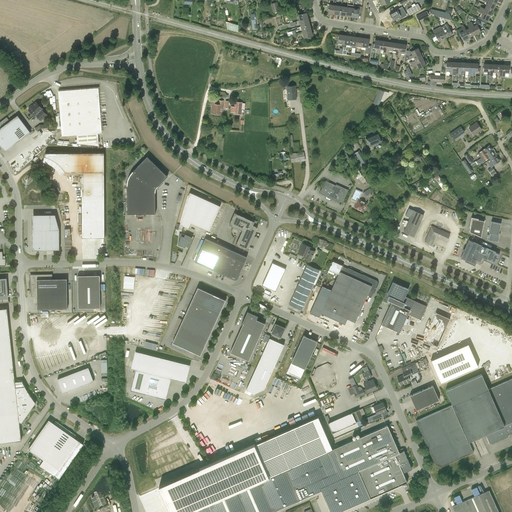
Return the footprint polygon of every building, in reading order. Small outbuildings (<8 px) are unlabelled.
[(494,9),(496,4),(488,0),(483,0),(484,0),(488,2),(486,6),(494,9)] [(358,17),(359,12),(362,13),(362,7),(353,5),(352,17),(358,17)] [(494,9),(486,6),(485,9),(481,7),(480,10),(491,15),(494,9)] [(403,11),(399,13),(397,9),(390,13),(394,20),(401,17),(401,16),(405,14),(403,11)] [(434,15),(452,19),(449,13),(431,9),(434,15)] [(491,15),(480,10),(479,12),(483,14),(481,17),(479,16),(478,18),(483,21),(484,19),(488,20),(491,15)] [(299,21),(308,18),(306,12),(298,15),(299,21)] [(470,23),(475,34),(481,32),(479,27),(482,26),(478,20),(475,21),(477,25),(474,26),(472,22),(470,23)] [(238,31),(239,24),(227,22),(226,29),(238,31)] [(447,23),(444,24),(445,26),(441,28),(442,31),(446,38),(452,34),(449,28),(447,23)] [(470,37),(475,34),(470,23),(467,24),(469,28),(466,30),(470,37)] [(470,37),(466,30),(464,26),(461,27),(463,31),(460,33),(464,40),(465,41),(468,40),(467,38),(470,37)] [(442,31),(441,28),(440,27),(433,31),(438,41),(446,38),(442,31)] [(311,30),(303,32),(304,38),(313,36),(311,30)] [(368,46),(369,39),(363,38),(362,47),(366,47),(365,53),(370,54),(371,46),(368,46)] [(393,51),(394,43),(387,42),(386,54),(388,54),(389,50),(393,51)] [(405,52),(406,44),(400,44),(398,56),(401,56),(401,52),(405,52)] [(409,59),(414,57),(420,54),(418,48),(411,51),(412,55),(409,56),(408,55),(406,54),(405,61),(409,59)] [(423,60),(422,57),(423,57),(422,53),(420,54),(414,57),(415,60),(411,62),(412,65),(423,60)] [(425,61),(424,61),(423,60),(412,65),(413,67),(417,65),(419,68),(426,65),(427,64),(425,61)] [(288,99),(296,99),(296,86),(287,86),(288,99)] [(98,88),(58,91),(62,136),(102,133),(98,88)] [(222,115),(223,105),(224,101),(220,100),(219,105),(216,104),(217,100),(212,100),(211,114),(222,115)] [(47,115),(42,109),(36,102),(32,106),(32,105),(29,108),(29,109),(28,110),(34,116),(36,115),(41,121),(47,115)] [(234,102),(233,114),(242,115),(243,102),(234,102)] [(30,132),(17,115),(0,128),(0,129),(0,145),(2,148),(3,148),(6,151),(30,132)] [(474,135),(482,130),(476,123),(469,128),(474,135)] [(450,133),(454,139),(465,132),(461,125),(450,133)] [(370,147),(381,142),(377,132),(366,138),(370,147)] [(478,153),(481,158),(476,161),(479,165),(484,161),(489,157),(486,153),(492,149),(489,146),(478,153)] [(489,157),(484,161),(484,162),(489,158),(490,159),(496,155),(496,154),(496,153),(495,151),(495,150),(494,149),(493,149),(492,149),(486,153),(489,157)] [(45,153),(44,156),(46,157),(49,157),(50,158),(52,159),(54,160),(56,161),(57,162),(58,163),(60,165),(61,166),(62,168),(63,169),(64,171),(65,172),(82,172),(82,237),(105,237),(104,152),(45,153)] [(469,163),(473,161),(468,152),(464,155),(469,163)] [(494,165),(500,161),(496,155),(490,159),(491,161),(488,163),(491,167),(491,168),(492,167),(495,165),(494,165)] [(127,187),(127,214),(155,213),(155,192),(156,189),(157,187),(168,176),(147,156),(133,171),(130,175),(128,178),(127,182),(127,187)] [(474,171),(465,159),(461,162),(469,174),(474,171)] [(342,204),(348,192),(335,187),(336,186),(325,181),(320,193),(330,197),(330,198),(331,199),(332,200),(333,200),(334,200),(334,201),(336,201),(342,204)] [(372,191),(370,188),(363,193),(365,196),(370,193),(372,191)] [(357,203),(355,208),(363,211),(367,203),(359,199),(362,192),(356,189),(351,200),(357,203)] [(188,196),(179,224),(188,228),(191,223),(209,231),(220,206),(190,192),(188,196)] [(229,224),(240,229),(254,236),(257,230),(257,229),(257,228),(256,227),(255,226),(253,225),(254,222),(235,212),(229,224)] [(32,234),(32,250),(59,249),(59,229),(55,214),(40,214),(40,215),(33,215),(32,234)] [(403,233),(414,238),(421,220),(411,215),(403,233)] [(471,226),(470,231),(481,236),(484,221),(478,219),(478,218),(471,217),(470,226),(471,226)] [(491,221),(490,228),(489,233),(490,233),(488,240),(498,242),(500,234),(498,233),(501,223),(491,221)] [(432,226),(430,228),(424,241),(432,245),(435,236),(446,241),(450,234),(432,226)] [(254,236),(240,229),(240,231),(242,232),(236,245),(246,250),(246,249),(248,249),(254,236)] [(177,245),(182,248),(183,246),(185,247),(188,241),(190,242),(192,237),(185,234),(184,237),(182,236),(181,237),(179,236),(178,241),(179,242),(177,245)] [(205,238),(195,261),(236,280),(239,276),(238,276),(247,257),(205,238)] [(473,242),(469,240),(465,249),(464,248),(463,251),(464,251),(461,258),(465,259),(465,261),(475,265),(476,261),(475,260),(476,259),(480,261),(482,257),(486,258),(486,260),(496,264),(498,259),(497,258),(499,254),(495,252),(495,251),(486,247),(486,248),(482,246),(482,245),(473,241),(473,242)] [(303,258),(307,259),(306,261),(309,263),(314,252),(310,250),(311,248),(302,244),(298,253),(304,256),(303,258)] [(335,273),(338,274),(340,271),(343,265),(334,261),(332,262),(329,269),(336,272),(335,273)] [(262,285),(275,291),(286,269),(272,262),(262,285)] [(289,304),(301,310),(319,269),(308,264),(299,282),(296,281),(293,286),(297,287),(289,304)] [(154,275),(155,269),(122,266),(121,272),(154,275)] [(345,324),(348,319),(355,322),(367,295),(371,296),(377,282),(377,281),(372,279),(371,279),(363,276),(362,274),(349,268),(347,269),(345,274),(340,271),(338,274),(331,290),(324,287),(312,313),(320,317),(322,313),(345,324)] [(67,278),(52,279),(52,274),(35,275),(35,276),(34,276),(33,277),(32,277),(32,278),(32,279),(31,279),(32,296),(37,296),(37,309),(67,309),(67,278)] [(78,275),(78,308),(100,308),(100,281),(100,276),(85,276),(85,278),(78,278),(78,275)] [(381,324),(399,333),(408,314),(420,320),(426,306),(405,296),(408,288),(403,286),(403,287),(392,283),(389,290),(388,290),(386,295),(389,296),(388,300),(391,301),(381,324)] [(198,287),(189,305),(173,342),(200,355),(226,300),(219,297),(213,294),(198,287)] [(13,366),(13,361),(12,361),(11,350),(12,350),(9,323),(8,323),(7,313),(7,308),(0,308),(0,442),(21,440),(19,422),(20,421),(21,422),(21,423),(33,406),(36,403),(33,399),(33,398),(31,399),(30,400),(29,396),(30,395),(30,394),(29,394),(30,395),(27,395),(27,392),(28,391),(27,390),(24,391),(24,387),(25,386),(25,385),(23,386),(12,387),(10,374),(14,374),(13,366)] [(230,351),(249,360),(265,323),(256,319),(258,315),(250,312),(250,313),(248,313),(246,313),(242,324),(243,324),(230,351)] [(436,312),(424,339),(438,345),(450,318),(436,312)] [(273,333),(271,338),(278,341),(280,337),(281,337),(285,328),(276,324),(272,333),(273,333)] [(297,368),(299,365),(305,368),(317,341),(304,335),(291,362),(292,362),(291,365),(297,368)] [(246,390),(246,391),(247,391),(250,392),(253,394),(264,389),(265,385),(266,385),(274,367),(275,363),(276,363),(284,344),(283,344),(279,342),(278,341),(271,338),(269,338),(246,390)] [(483,353),(489,356),(496,341),(491,338),(483,353)] [(141,340),(139,345),(156,349),(157,343),(141,340)] [(82,342),(45,354),(49,367),(87,355),(82,342)] [(463,347),(431,361),(441,383),(479,367),(477,363),(472,366),(463,347)] [(190,365),(135,351),(131,368),(135,369),(130,390),(136,391),(140,392),(165,399),(170,378),(185,382),(190,365)] [(348,370),(352,374),(364,363),(360,359),(348,370)] [(94,381),(88,367),(58,379),(63,393),(94,381)] [(410,369),(409,369),(402,372),(404,375),(397,378),(400,384),(404,383),(404,384),(405,384),(407,383),(407,381),(410,380),(408,376),(412,375),(410,369)] [(365,380),(372,377),(369,370),(362,373),(365,380)] [(508,437),(508,435),(510,434),(511,434),(511,378),(488,389),(482,374),(446,390),(452,405),(416,421),(435,464),(441,467),(473,453),(469,442),(483,435),(484,437),(486,436),(490,443),(492,444),(497,442),(498,440),(500,439),(502,440),(508,437)] [(364,393),(367,392),(377,388),(373,379),(364,383),(366,389),(363,390),(362,390),(362,388),(359,387),(357,388),(356,385),(352,387),(348,389),(351,395),(354,393),(356,397),(359,396),(360,397),(361,397),(364,396),(365,395),(364,393)] [(433,385),(410,395),(416,410),(439,400),(433,385)] [(386,411),(385,408),(383,402),(373,406),(377,415),(386,411)] [(362,420),(363,419),(359,409),(328,422),(332,432),(333,432),(334,432),(362,420)] [(322,461),(328,475),(295,490),(300,500),(321,491),(329,511),(337,511),(406,482),(402,473),(412,469),(404,451),(399,453),(387,425),(333,449),(318,415),(159,484),(171,511),(188,511),(209,503),(236,491),(237,491),(255,483),(258,482),(258,481),(268,477),(319,455),(322,461)] [(54,423),(49,420),(28,449),(44,459),(40,465),(59,479),(84,444),(74,438),(76,435),(56,421),(54,423)] [(364,424),(362,420),(334,432),(333,432),(334,437),(364,424)] [(271,511),(300,500),(295,490),(328,475),(322,461),(319,455),(268,477),(258,481),(258,482),(255,483),(237,491),(236,491),(209,503),(188,511),(271,511)] [(498,511),(489,490),(469,499),(453,506),(455,511),(498,511)] [(460,494),(454,496),(458,504),(463,501),(460,494)]
